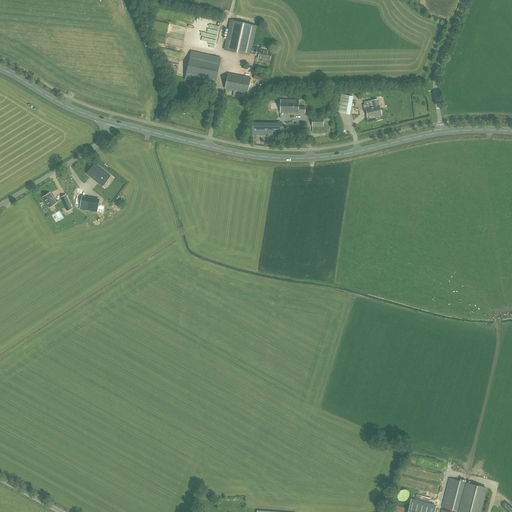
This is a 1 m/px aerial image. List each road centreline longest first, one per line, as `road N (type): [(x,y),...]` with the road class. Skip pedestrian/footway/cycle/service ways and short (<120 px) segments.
road 1 (secondary): [(441,133),(282,159),(108,121)]
road 2 (unclassified): [(0,205),(94,146),(108,121)]
road 3 (unclassified): [(441,133),(435,78),(464,0)]
road 4 (secondary): [(108,121),(0,69)]
